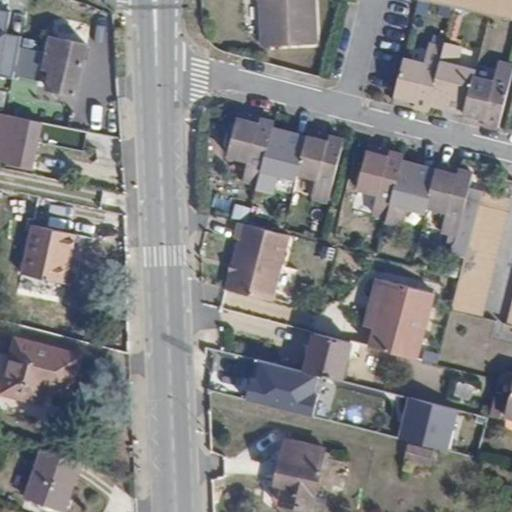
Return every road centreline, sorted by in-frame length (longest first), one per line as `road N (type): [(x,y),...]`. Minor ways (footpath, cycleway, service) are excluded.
road 1 (tertiary): [(159,67),(177,511)]
road 2 (residential): [(333,112),(511,157)]
road 3 (residential): [(159,67),(333,112)]
